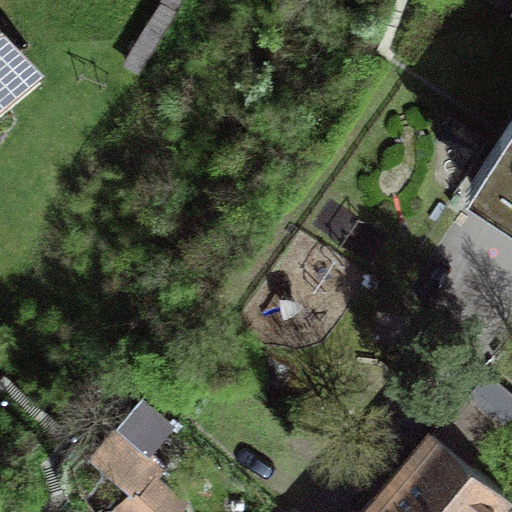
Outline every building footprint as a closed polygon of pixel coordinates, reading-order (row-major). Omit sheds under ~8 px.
[(0,111),(42,77),(0,26),(0,111)] [(511,121),(472,185),(511,210),(511,121)] [(80,466),(118,500),(147,468),(153,460),(115,426),(80,466)] [(435,430),(382,492),(406,511),(483,511),(504,488),(435,430)] [(118,500),(130,511),(164,511),(178,496),(147,468),(118,500)] [(406,511),(382,492),(365,511),(406,511)]
